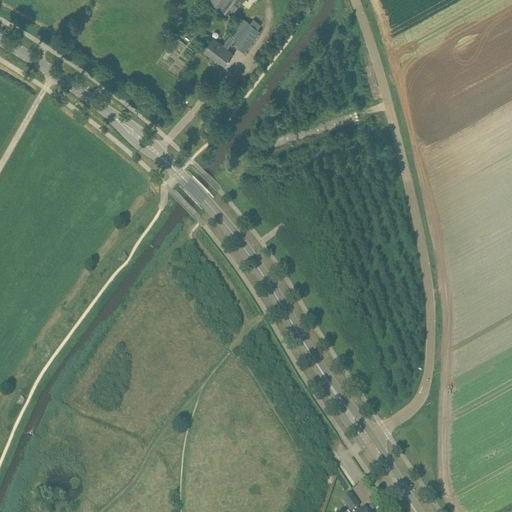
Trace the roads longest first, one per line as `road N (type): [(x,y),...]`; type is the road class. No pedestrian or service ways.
road 1 (unclassified): [(384,427),(407,414),(426,385),(430,311),(418,226),(354,0)]
road 2 (tertiary): [(323,373),(253,260),(173,168)]
road 3 (tertiary): [(323,373),(363,447),(408,501)]
road 4 (tertiary): [(114,117),(0,42)]
